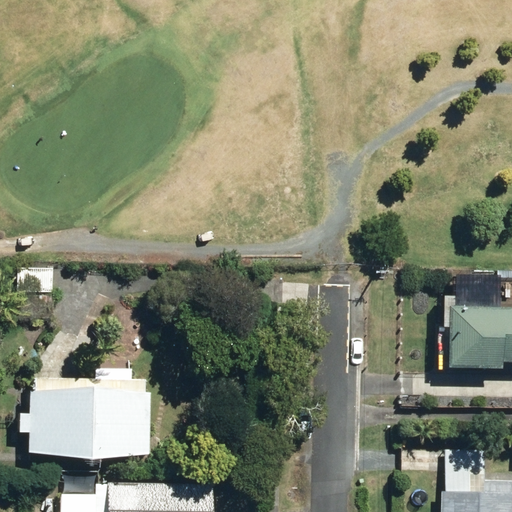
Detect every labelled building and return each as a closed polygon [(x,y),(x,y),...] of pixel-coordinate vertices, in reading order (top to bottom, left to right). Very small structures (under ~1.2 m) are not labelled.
[(10,291),(47,292),(48,267),(11,266),(10,291)] [(499,284),(511,283),(511,271),(499,271),(499,284)] [(437,363),(489,364),(489,358),(511,358),(511,304),(487,304),(488,274),(445,272),(443,304),(439,304),(437,363)] [(139,377),(24,376),(24,387),(19,387),(19,410),(9,410),(9,430),(19,430),(18,451),(138,452),(139,377)] [(433,511),(511,511),(511,485),(509,486),(509,479),(479,479),(479,449),(439,448),(438,490),(433,490),(433,511)] [(204,511),(205,483),(89,482),(89,511),(204,511)]
